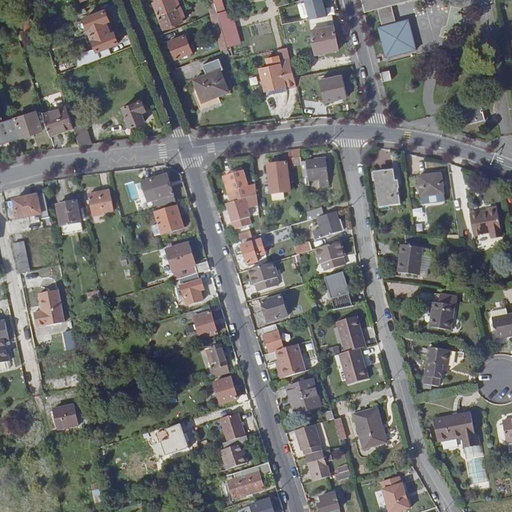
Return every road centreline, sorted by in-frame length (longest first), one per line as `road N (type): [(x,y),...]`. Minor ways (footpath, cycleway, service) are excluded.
road 1 (residential): [(347,132),(368,264),(421,459),(452,511)]
road 2 (residential): [(184,148),(296,511)]
road 3 (residential): [(0,178),(184,148)]
road 4 (unknown): [(495,0),(511,168)]
road 5 (residential): [(184,148),(347,132)]
road 6 (residential): [(184,148),(126,0)]
road 7 (residential): [(380,131),(511,168)]
road 8 (residential): [(380,131),(346,0)]
